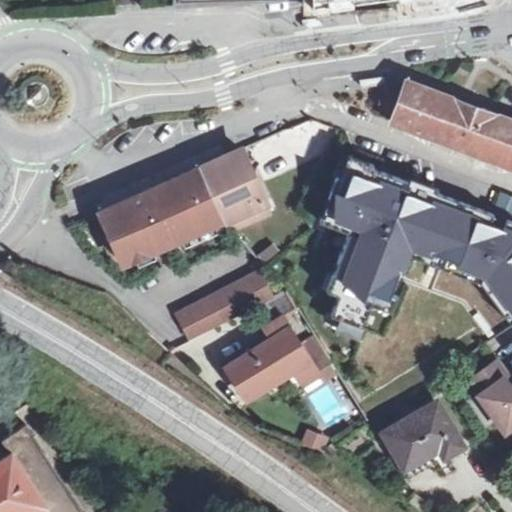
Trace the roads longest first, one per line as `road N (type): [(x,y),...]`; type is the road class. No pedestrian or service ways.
road 1 (secondary): [(332,511),(0,294)]
road 2 (secondary): [(83,129),(135,108),(223,99),(317,69),(407,58),(447,35)]
road 3 (secondary): [(447,35),(367,33),(167,73),(87,67)]
road 4 (secondary): [(0,318),(294,511)]
road 5 (residential): [(281,110),(336,101),(511,176)]
